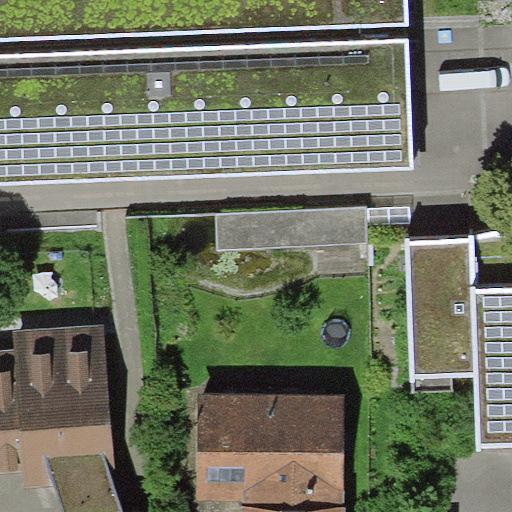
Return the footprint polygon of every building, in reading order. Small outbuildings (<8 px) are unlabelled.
[(0,0),(0,176),(423,160),(416,0),(0,0)] [(511,232),(405,236),(409,374),(473,372),(475,441),(511,440),(511,232)] [(30,349),(0,351),(0,455),(61,452),(71,483),(130,465),(125,448),(111,325),(29,330),(30,349)] [(257,486),(256,511),(357,511),(360,393),(209,390),(207,485),(257,486)] [(155,511),(151,499),(111,511),(155,511)]
